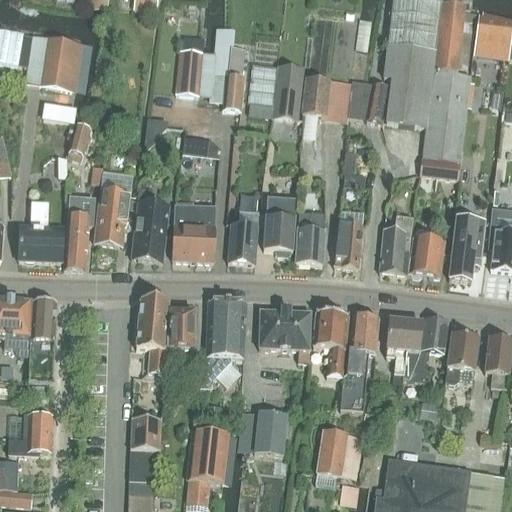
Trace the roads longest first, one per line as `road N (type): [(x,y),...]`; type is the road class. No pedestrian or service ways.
road 1 (tertiary): [(511,318),(311,294),(68,288)]
road 2 (residential): [(60,511),(68,288)]
